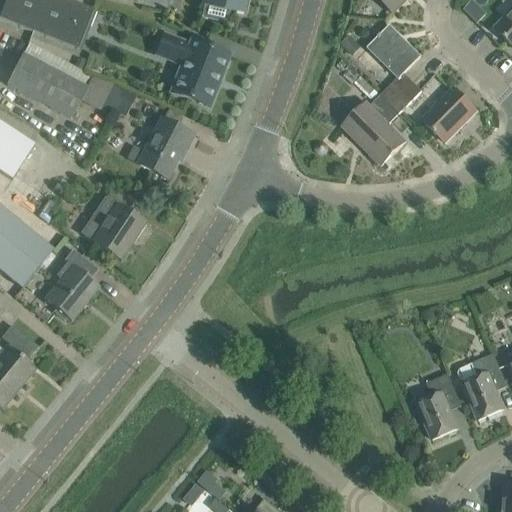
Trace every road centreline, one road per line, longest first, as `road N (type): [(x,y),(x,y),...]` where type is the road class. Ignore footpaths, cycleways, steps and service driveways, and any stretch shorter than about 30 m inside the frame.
road 1 (residential): [(246,179),(345,204),(401,205),(444,192),(498,158),(511,139)]
road 2 (residential): [(368,509),(148,329)]
road 3 (unclassified): [(3,511),(148,329)]
road 4 (unclassified): [(246,179),(318,0)]
road 5 (unclassified): [(148,329),(205,254),(246,179)]
road 6 (residential): [(511,109),(443,37),(449,0)]
